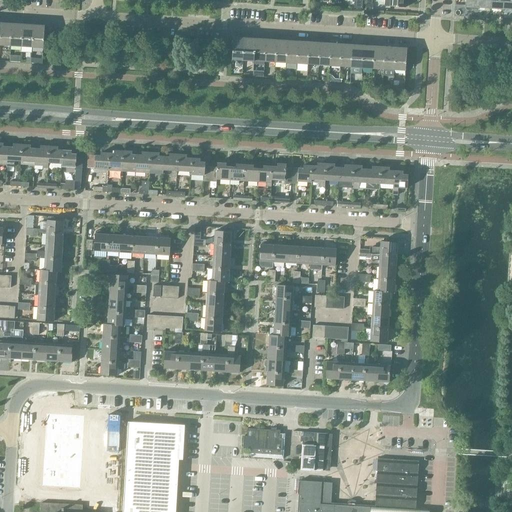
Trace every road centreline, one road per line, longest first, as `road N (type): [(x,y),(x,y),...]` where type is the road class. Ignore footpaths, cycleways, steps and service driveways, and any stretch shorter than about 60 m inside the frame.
road 1 (residential): [(13,428),(20,396),(39,385),(408,407),(424,223)]
road 2 (residential): [(424,223),(0,200)]
road 3 (residential): [(435,39),(96,13)]
road 4 (secondary): [(355,133),(139,120)]
road 5 (secondary): [(139,120),(0,105)]
road 6 (secondary): [(0,115),(139,120)]
